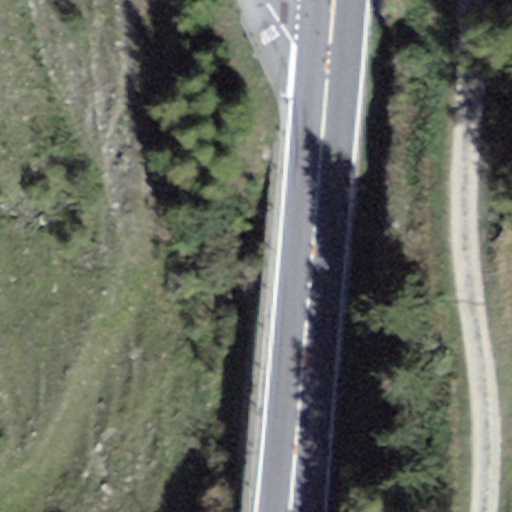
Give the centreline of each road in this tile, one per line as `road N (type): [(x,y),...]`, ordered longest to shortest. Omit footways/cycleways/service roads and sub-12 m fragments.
road 1 (track): [(484,511),(476,341),(459,259),(462,0)]
road 2 (primary): [(294,511),(330,0)]
